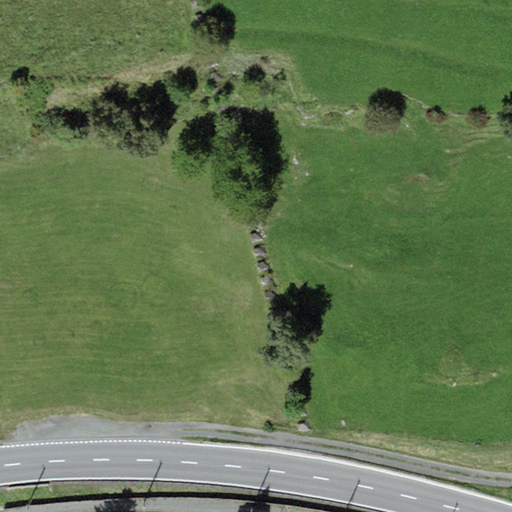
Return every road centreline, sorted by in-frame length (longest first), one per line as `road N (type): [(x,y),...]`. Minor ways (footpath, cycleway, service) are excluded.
road 1 (primary): [(467,511),(236,465),(0,465)]
road 2 (track): [(89,459),(121,434),(159,427),(348,449),(511,484)]
